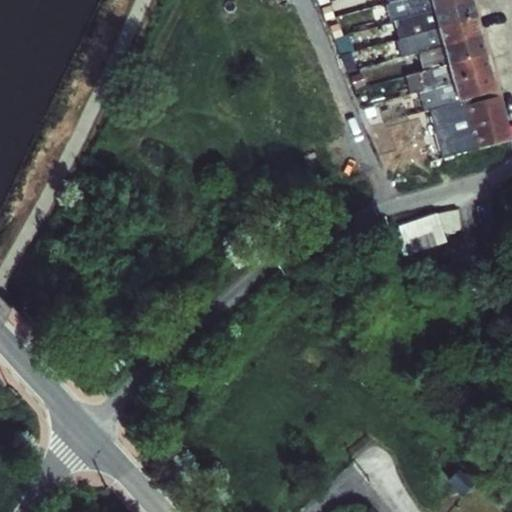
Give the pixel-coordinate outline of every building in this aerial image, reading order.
[(430,0),(395,0),(386,3),(391,21),(433,9),(430,0)] [(430,0),(433,9),(467,0),(430,0)] [(438,27),(475,18),(470,0),(467,0),(433,9),(438,27)] [(438,27),(433,9),(391,21),(397,40),(438,28),(438,27)] [(443,46),(480,36),(475,18),(438,27),(438,28),(443,46)] [(443,46),(438,28),(397,40),(402,57),(418,52),(443,46)] [(341,72),(355,69),(348,34),(333,37),(341,72)] [(448,64),(485,54),(480,36),(443,46),(448,64)] [(448,64),(443,46),(418,52),(423,71),(448,64)] [(453,83),(490,73),(485,54),(448,64),(453,83)] [(453,83),(448,64),(423,71),(405,75),(408,93),(419,91),(423,90),(424,90),(453,83)] [(458,101),(495,91),(490,73),(453,83),(458,101)] [(458,101),(453,83),(424,90),(423,90),(419,91),(424,111),(429,110),(458,101)] [(495,91),(458,101),(429,110),(440,157),(476,148),(465,105),(497,96),(495,91)] [(497,96),(465,105),(476,148),(510,140),(499,96),(497,96)] [(370,127),(372,131),(381,127),(379,123),(382,122),(374,105),(361,111),(368,127),(370,127)] [(495,202),(499,226),(511,224),(511,219),(511,215),(511,201),(511,202),(510,199),(495,202)] [(398,226),(407,254),(446,242),(437,213),(398,226)]
